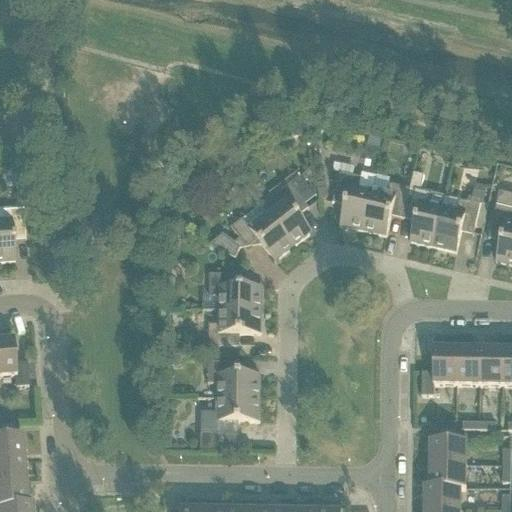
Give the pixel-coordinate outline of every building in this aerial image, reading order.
[(311,124),(308,136),(313,137),(321,133),(322,127),(311,124)] [(301,125),(292,128),(293,133),(299,136),(304,135),(301,125)] [(370,137),(367,146),(379,149),(381,140),(370,137)] [(359,188),(361,179),(339,174),(333,199),(345,202),(339,228),(363,234),(372,191),(359,188)] [(410,190),(404,215),(416,218),(410,244),(433,250),(443,207),(429,204),(431,195),(420,192),(423,177),(413,175),(410,190)] [(304,206),(292,190),(286,182),(269,195),(270,197),(259,206),(260,207),(293,249),(311,235),(295,213),(304,206)] [(324,185),(315,186),(319,201),(325,203),(327,198),(324,185)] [(404,215),(410,190),(388,185),(386,194),(372,191),(363,234),(386,239),(392,213),(404,215)] [(484,202),(487,188),(475,186),(472,199),(484,202)] [(511,196),(499,193),(490,235),(502,238),(495,264),(511,268),(511,196)] [(27,195),(17,195),(18,203),(27,203),(27,195)] [(474,231),(480,206),(459,201),(456,210),(443,207),(433,250),(456,255),(462,229),(474,231)] [(274,264),(293,249),(260,207),(231,230),(247,251),(257,242),(274,264)] [(24,236),(23,216),(23,210),(1,212),(2,218),(0,218),(0,265),(14,264),(12,237),(24,236)] [(234,260),(240,249),(223,236),(209,247),(234,260)] [(234,277),(214,276),(208,276),(208,298),(219,298),(219,313),(261,314),(261,289),(234,289),(234,277)] [(261,337),(261,314),(219,313),(219,318),(215,318),(215,327),(207,327),(208,348),(233,349),(233,337),(261,337)] [(26,366),(14,367),(13,342),(0,343),(0,379),(14,379),(15,390),(28,389),(26,366)] [(456,388),(457,352),(434,351),(433,376),(422,376),(421,399),(434,400),(434,388),(456,388)] [(479,388),(480,352),(457,352),(456,388),(479,388)] [(503,388),(503,352),(480,352),(479,388),(503,388)] [(511,388),(511,352),(503,352),(503,388),(511,388)] [(233,365),(213,364),(207,364),(207,387),(216,387),(216,400),(259,402),(260,377),(233,377),(233,365)] [(259,425),(259,402),(216,400),(216,414),(207,414),(206,437),(232,437),(232,425),(259,425)] [(0,427),(12,427),(11,419),(0,419),(0,427)] [(456,432),(456,424),(439,424),(438,432),(456,432)] [(462,433),(479,433),(479,424),(462,424),(462,433)] [(479,433),(495,433),(495,424),(479,424),(479,433)] [(0,462),(24,461),(22,439),(0,440),(0,462)] [(467,445),(450,445),(430,444),(429,467),(466,468),(467,445)] [(510,469),(511,452),(503,452),(502,469),(510,469)] [(0,485),(25,484),(24,461),(0,462),(0,485)] [(466,490),(466,468),(429,467),(429,490),(466,490)] [(510,486),(510,469),(502,469),(502,486),(510,486)] [(0,508),(27,507),(25,484),(0,485),(0,508)] [(466,493),(466,490),(429,490),(424,490),(423,511),(461,511),(461,493),(466,493)] [(509,511),(510,498),(502,498),(501,511),(509,511)]
